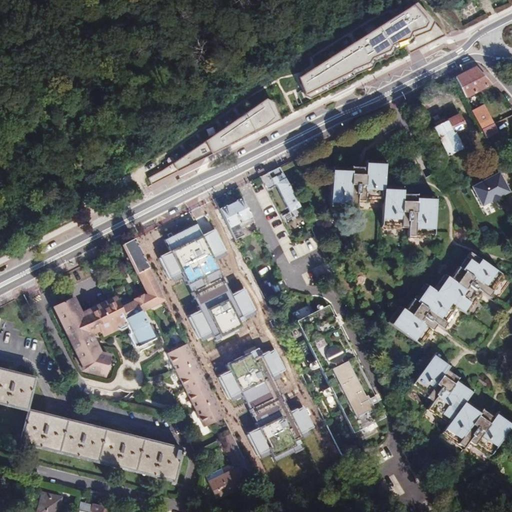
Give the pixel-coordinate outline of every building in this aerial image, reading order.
[(393,58),(396,52),(407,48),(412,56),(437,43),(448,38),(418,5),(300,78),(307,89),(311,100),(335,88),(355,79),(356,76),(373,69),(375,65),(393,58)] [(454,79),(465,98),(469,96),(490,85),(475,68),(454,79)] [(306,98),(311,100),(307,89),(300,78),(299,79),(306,98)] [(279,122),(267,100),(163,170),(166,178),(279,122)] [(275,104),(267,100),(279,122),(281,121),(275,104)] [(480,117),(476,119),(485,135),(495,128),(497,127),(493,121),(488,112),(480,117)] [(458,113),(443,121),(440,116),(430,122),(447,156),(462,148),(455,135),(466,129),(458,113)] [(495,128),(485,135),(490,142),(500,135),(495,128)] [(332,168),(330,202),(342,203),(342,199),(349,200),(350,207),(356,207),(356,202),(356,198),(363,199),(363,193),(370,193),(370,195),(383,196),(383,202),(382,221),(393,222),(393,220),(400,220),(400,226),(407,226),(407,229),(407,236),(414,236),(415,229),(422,229),(422,231),(434,232),(435,198),(416,197),(416,195),(416,193),(409,193),(409,197),(403,196),(403,193),(403,187),(384,186),(384,163),(365,162),(364,166),(364,170),(358,169),(358,166),(350,165),(350,166),(350,169),(332,168)] [(275,168),(267,172),(273,185),(275,184),(290,212),(299,207),(278,167),(275,168)] [(166,178),(163,170),(148,178),(152,185),(166,178)] [(499,171),(473,185),(482,204),(492,199),(493,201),(501,196),(500,195),(509,190),(499,171)] [(356,202),(383,202),(383,196),(370,195),(370,193),(363,193),(363,199),(356,198),(356,202)] [(238,203),(231,207),(241,228),(253,222),(242,199),(237,201),(238,203)] [(342,203),(330,202),(330,208),(356,210),(356,207),(350,207),(349,200),(342,199),(342,203)] [(230,233),(234,240),(245,235),(241,228),(231,207),(224,210),(223,208),(219,210),(230,233)] [(194,220),(180,227),(191,251),(205,244),(194,220)] [(382,227),(407,229),(407,226),(400,226),(400,220),(393,220),(393,222),(382,221),(382,227)] [(434,237),(434,232),(422,231),(422,229),(415,229),(414,236),(407,236),(407,237),(434,237)] [(234,240),(230,233),(215,240),(221,253),(216,255),(222,267),(223,267),(242,258),(234,240)] [(134,239),(123,245),(137,273),(137,274),(147,295),(143,298),(142,297),(136,300),(136,301),(121,309),(116,299),(114,301),(114,302),(103,307),(102,306),(81,316),(73,299),(55,308),(85,368),(84,373),(104,378),(109,358),(100,355),(89,332),(99,327),(101,332),(112,327),(115,327),(118,327),(119,326),(122,332),(126,330),(134,346),(136,345),(137,347),(156,337),(148,322),(149,321),(147,318),(146,318),(142,311),(165,300),(150,271),(134,239)] [(467,252),(457,267),(459,268),(469,253),(467,252)] [(398,308),(388,322),(415,341),(421,333),(419,332),(423,326),(426,327),(430,321),(435,324),(440,328),(444,321),(439,318),(443,313),(445,314),(452,304),(457,307),(461,310),(467,302),(464,300),(469,294),(470,294),(475,288),(481,292),(487,296),(491,291),(485,287),(489,281),(491,282),(498,272),(469,253),(459,268),(457,267),(456,267),(448,278),(443,275),(433,290),(430,289),(424,285),(413,300),(411,299),(410,298),(402,310),(398,308)] [(229,281),(249,270),(242,258),(223,267),(229,281)] [(165,300),(178,326),(191,319),(195,317),(191,311),(184,315),(173,295),(174,295),(159,266),(150,271),(165,300)] [(263,299),(249,270),(229,281),(219,286),(241,332),(243,330),(257,324),(272,317),(263,299)] [(504,276),(498,272),(491,282),(489,281),(485,287),(491,291),(487,296),(489,297),(504,276)] [(441,274),(430,289),(433,290),(443,275),(441,274)] [(181,291),(174,295),(173,295),(184,315),(191,311),(195,317),(201,314),(198,307),(205,304),(195,285),(187,288),(184,283),(179,286),(181,291)] [(422,284),(411,299),(413,300),(424,285),(422,284)] [(466,314),(481,292),(475,288),(470,294),(469,294),(464,300),(467,302),(461,310),(466,314)] [(442,329),(457,307),(452,304),(445,314),(443,313),(439,318),(444,321),(440,328),(442,329)] [(383,419),(326,306),(297,320),(353,433),(383,419)] [(386,320),(388,322),(398,308),(396,306),(386,320)] [(187,344),(192,355),(196,354),(201,351),(191,330),(196,327),(191,319),(178,326),(187,344)] [(421,345),(435,324),(430,321),(426,327),(423,326),(419,332),(421,333),(415,341),(421,345)] [(265,346),(257,324),(243,330),(251,352),(265,346)] [(203,376),(192,355),(187,344),(175,349),(176,351),(168,354),(204,428),(215,422),(223,418),(211,392),(203,376)] [(434,352),(433,354),(448,364),(450,363),(434,352)] [(196,354),(192,355),(203,376),(206,374),(196,354)] [(433,354),(414,382),(423,388),(424,387),(429,390),(426,396),(432,400),(431,402),(429,406),(435,411),(438,406),(444,410),(443,412),(452,418),(449,423),(446,428),(455,434),(456,432),(462,436),(459,441),(466,446),(469,442),(470,440),(475,444),(479,438),(486,442),(484,444),(494,451),(511,422),(511,421),(497,411),(494,415),(492,419),(486,416),(489,412),(482,407),(481,408),(480,411),(464,400),(466,398),(471,390),(455,380),(457,378),(457,377),(451,372),(449,375),(443,372),(446,369),(448,364),(433,354)] [(0,404),(14,408),(14,405),(25,408),(24,411),(26,411),(34,379),(0,370),(0,404)] [(472,388),(457,378),(455,380),(471,390),(472,388)] [(306,478),(346,458),(304,381),(287,390),(305,427),(296,432),(273,387),(243,402),(267,453),(276,449),(288,474),(268,483),(249,445),(240,450),(245,459),(243,460),(261,495),(264,501),(265,504),(279,497),(306,478)] [(423,388),(414,382),(410,388),(431,402),(432,400),(426,396),(429,390),(424,387),(423,388)] [(481,408),(466,398),(464,400),(480,411),(481,408)] [(427,409),(449,423),(452,418),(443,412),(444,410),(438,406),(435,411),(429,406),(427,409)] [(511,419),(497,410),(497,411),(511,421),(511,419)] [(19,443),(21,443),(21,441),(33,444),(32,446),(49,450),(49,448),(70,453),(70,456),(85,460),(86,457),(108,463),(107,466),(124,470),(125,468),(146,473),(145,475),(161,480),(162,477),(172,480),(171,482),(173,483),(179,457),(182,457),(183,454),(180,453),(181,450),(28,411),(19,443)] [(219,429),(226,425),(223,418),(215,422),(219,429)] [(465,448),(466,446),(459,441),(462,436),(456,432),(455,434),(446,428),(442,433),(465,448)] [(490,456),(494,451),(484,444),(486,442),(479,438),(475,444),(470,440),(469,442),(490,456)] [(85,460),(107,466),(108,463),(86,457),(85,460)] [(238,468),(208,483),(216,499),(246,484),(238,468)] [(42,493),(37,511),(57,511),(61,498),(42,493)] [(264,501),(261,495),(250,500),(253,507),(264,501)] [(111,511),(112,511),(80,503),(77,511),(111,511)]
